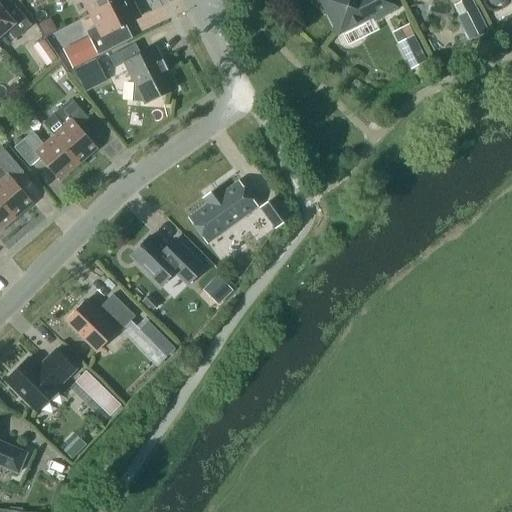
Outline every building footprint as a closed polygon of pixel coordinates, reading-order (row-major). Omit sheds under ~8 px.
[(83,0),(91,14),(118,0),(83,0)] [(131,0),(118,0),(91,14),(96,25),(102,36),(140,17),(131,0)] [(323,0),(339,31),(372,15),(374,18),(396,7),(392,0),(323,0)] [(31,25),(12,2),(3,10),(0,6),(0,35),(7,30),(15,39),(31,25)] [(482,18),(463,27),(469,39),(488,29),(482,18)] [(410,69),(426,61),(414,35),(398,43),(410,69)] [(63,49),(72,67),(97,55),(88,36),(63,49)] [(43,38),(33,46),(40,56),(50,48),(43,38)] [(115,67),(125,63),(134,81),(132,101),(144,102),(145,103),(176,88),(167,71),(168,70),(163,59),(162,60),(155,47),(141,54),(135,43),(109,56),(115,67)] [(88,89),(109,78),(99,58),(78,69),(88,89)] [(43,123),(54,136),(78,164),(97,148),(78,125),(88,117),(72,98),(43,123)] [(30,166),(40,157),(59,180),(78,164),(54,136),(44,145),(32,131),(14,147),(30,166)] [(0,181),(0,182),(0,202),(13,218),(32,202),(13,180),(23,171),(1,146),(0,146),(0,181)] [(193,216),(208,236),(254,202),(239,182),(193,216)] [(289,217),(275,197),(262,207),(276,226),(289,217)] [(0,229),(13,218),(0,202),(0,229)] [(204,270),(175,239),(163,250),(150,236),(130,256),(158,286),(174,271),(186,285),(204,270)] [(203,289),(218,305),(233,290),(217,274),(203,289)] [(96,350),(116,330),(118,333),(135,316),(113,294),(97,310),(86,300),(66,320),(96,350)] [(175,348),(148,321),(140,329),(167,356),(175,348)] [(60,388),(58,387),(76,369),(56,349),(38,367),(29,357),(5,381),(37,412),(60,388)] [(86,370),(75,381),(110,415),(121,404),(86,370)] [(0,441),(0,465),(18,473),(27,453),(0,441)]
